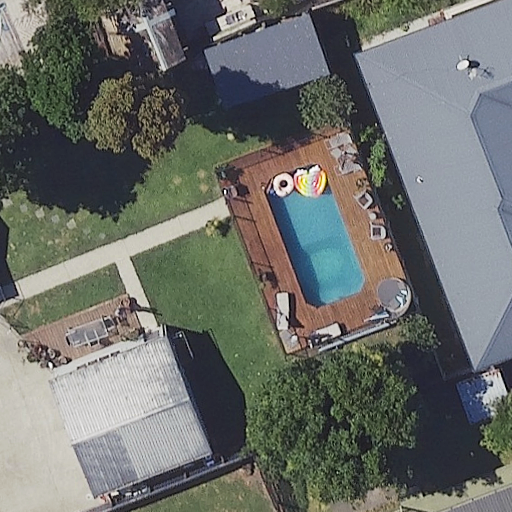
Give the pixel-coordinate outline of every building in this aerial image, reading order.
[(141,0),(166,62),(210,45),(232,101),(330,62),(307,6),(320,0),(141,0)] [(477,353),(511,340),(511,0),(487,0),(365,45),(477,353)] [(246,151),(219,84),(7,167),(31,227),(81,207),(94,241),(127,228),(117,201),(246,151)] [(207,452),(170,331),(53,367),(91,489),(207,452)] [(511,511),(511,482),(428,511),(511,511)]
